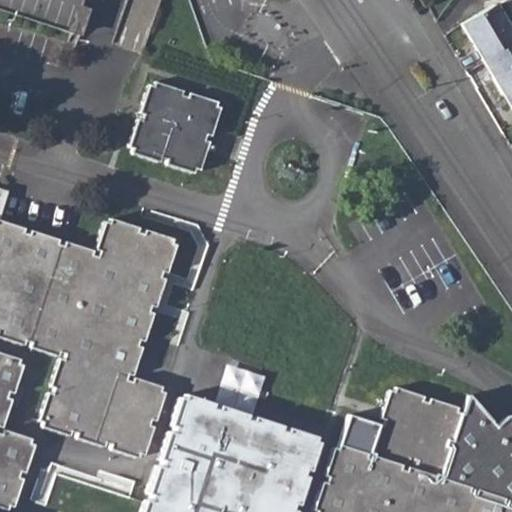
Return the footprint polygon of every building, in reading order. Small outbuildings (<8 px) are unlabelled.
[(0,0),(0,10),(70,33),(71,31),(81,0),(0,0)] [(460,22),(483,61),(511,44),(511,0),(500,0),(495,3),(494,2),(460,22)] [(254,30),(265,33),(267,25),(257,23),(254,30)] [(511,106),(511,44),(483,61),(511,107),(511,106)] [(164,165),(192,175),(194,170),(199,172),(207,149),(208,143),(203,142),(205,136),(210,138),(220,109),(214,108),(216,103),(187,93),(185,99),(180,97),(182,91),(154,82),(152,87),(148,86),(139,114),(142,116),(140,123),(136,121),(127,148),(131,149),(130,154),(158,163),(159,159),(166,161),(164,165)] [(0,337),(15,343),(17,338),(22,340),(21,344),(55,356),(44,386),(50,388),(48,393),(42,391),(34,421),(38,422),(37,427),(65,436),(67,431),(73,434),(72,438),(99,447),(100,443),(107,445),(106,449),(134,459),(135,454),(139,456),(149,426),(144,425),(146,419),(151,420),(159,394),(155,393),(156,388),(131,379),(140,352),(136,350),(138,343),(142,345),(152,316),(148,314),(150,308),(154,310),(163,281),(158,280),(160,274),(165,276),(174,248),(170,246),(172,241),(143,231),(142,236),(135,234),(136,230),(110,221),(108,226),(104,224),(95,251),(61,240),(59,245),(53,243),(55,237),(28,228),(26,234),(21,232),(21,227),(0,219),(9,191),(0,188),(0,337)] [(0,511),(4,511),(6,509),(11,511),(20,483),(15,480),(17,474),(22,475),(31,448),(26,447),(28,441),(0,432),(0,424),(7,404),(3,402),(5,396),(9,397),(19,369),(14,367),(16,362),(0,356),(0,511)] [(244,418),(248,419),(261,381),(224,369),(211,407),(216,408),(244,418)] [(455,412),(426,402),(425,406),(419,404),(420,400),(392,390),(390,394),(387,393),(377,421),(381,423),(380,429),(345,418),(333,453),(329,451),(319,480),(324,481),(323,486),(318,485),(309,511),(511,511),(511,429),(504,420),(492,431),(464,400),(458,417),(454,415),(455,412)] [(286,511),(288,508),(293,509),(303,479),(298,477),(300,473),(305,474),(314,446),(309,444),(311,439),(284,430),(282,436),(276,433),(278,429),(251,420),(249,425),(242,423),(244,418),(216,408),(214,413),(207,411),(208,406),(182,397),(179,403),(175,401),(166,429),(170,431),(169,436),(164,434),(155,465),(159,466),(158,472),(152,471),(144,497),(149,499),(147,506),(142,504),(139,511),(286,511)]
